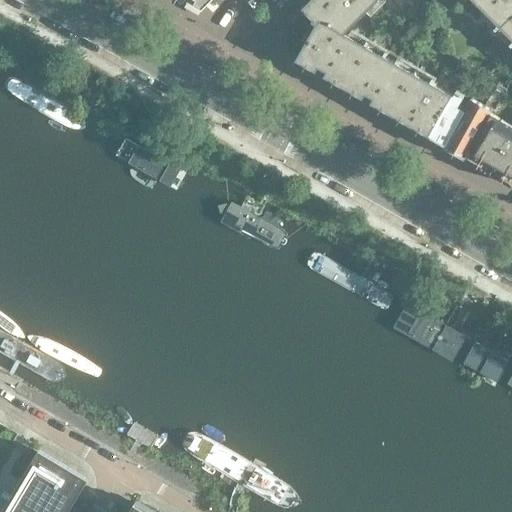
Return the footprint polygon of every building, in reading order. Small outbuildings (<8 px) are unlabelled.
[(309,0),(302,7),(304,9),(303,11),(303,12),(303,13),(303,14),(303,15),(303,16),(304,17),(305,17),(306,18),(308,18),(309,18),(310,18),(312,17),(313,19),(312,21),(317,24),(320,18),(346,32),(367,11),(371,15),(385,0),(309,0)] [(511,0),(473,0),(511,38),(511,0)] [(343,87),(367,45),(346,32),(320,18),(317,24),(312,21),(294,52),(299,55),(296,59),(317,71),(319,67),(327,71),(324,76),(343,87)] [(391,113),(414,72),(396,61),(399,56),(389,51),(386,55),(367,45),(343,87),(391,113)] [(431,136),(455,95),(454,94),(414,72),(391,113),(431,137),(432,136),(431,136)] [(8,89),(8,91),(23,102),(73,130),(75,130),(76,130),(78,131),(80,130),(81,130),(83,129),(84,128),(85,127),(86,126),(86,124),(86,122),(86,120),(85,119),(84,117),(83,116),(82,114),(34,86),(16,78),(14,79),(13,80),(12,81),(10,82),(9,83),(9,84),(8,86),(8,87),(8,89)] [(467,156),(498,100),(504,90),(498,86),(484,105),(472,98),(465,110),(446,144),(467,156)] [(446,144),(465,110),(459,106),(465,95),(457,90),(454,94),(455,95),(431,136),(432,136),(446,143),(445,144),(446,144)] [(511,107),(498,100),(467,156),(482,164),(511,182),(511,107)] [(127,140),(116,159),(177,193),(187,175),(127,140)] [(223,223),(283,254),(295,228),(238,198),(220,206),(223,223)] [(388,314),(399,296),(322,250),(311,267),(388,314)] [(452,364),(468,335),(407,301),(391,329),(452,364)] [(511,361),(474,341),(460,366),(500,389),(511,368),(511,361)] [(196,435),(186,440),(185,453),(288,510),(300,507),(298,495),(196,435)] [(68,511),(87,481),(89,478),(69,465),(66,469),(58,464),(61,460),(40,448),(1,511),(68,511)] [(157,511),(137,500),(136,501),(129,511),(157,511)]
